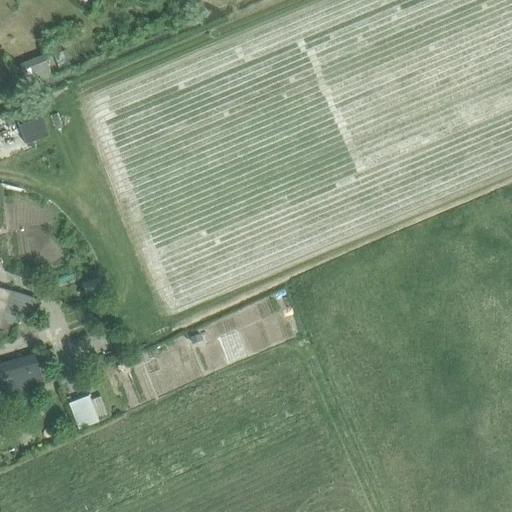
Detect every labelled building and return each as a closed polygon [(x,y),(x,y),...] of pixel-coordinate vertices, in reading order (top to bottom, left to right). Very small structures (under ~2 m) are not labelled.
[(44,58),(20,67),(25,79),(49,70),(44,58)] [(19,125),(25,143),(49,134),(42,117),(19,125)] [(0,286),(0,338),(7,340),(17,310),(34,316),(39,299),(0,286)] [(118,340),(112,343),(116,353),(123,350),(118,340)] [(36,353),(0,363),(0,379),(1,382),(16,409),(29,402),(25,387),(44,382),(40,370),(36,353)] [(69,402),(78,427),(97,420),(88,395),(69,402)]
